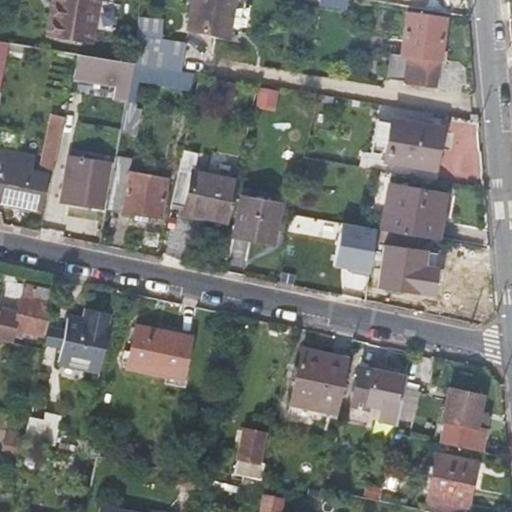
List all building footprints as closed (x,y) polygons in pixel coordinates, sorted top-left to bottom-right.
[(51,0),(46,32),(90,39),(96,0),(51,0)] [(191,0),(187,27),(227,34),(233,0),(191,0)] [(347,0),(307,0),(308,4),(346,9),(347,0)] [(405,11),(401,55),(389,53),(385,78),(435,86),(438,61),(440,61),(447,16),(405,11)] [(173,26),(175,14),(165,13),(164,25),(173,26)] [(184,42),(135,35),(132,63),(180,71),(184,42)] [(11,41),(0,39),(0,59),(6,61),(11,41)] [(73,74),(128,85),(132,63),(77,53),(73,74)] [(128,85),(127,90),(137,91),(139,79),(190,89),(193,73),(180,71),(132,63),(128,85)] [(385,159),(433,168),(440,128),(391,120),(391,126),(385,159)] [(385,159),(391,126),(377,124),(371,157),(385,159)] [(49,151),(56,152),(62,126),(51,125),(45,150),(49,151)] [(0,197),(9,199),(8,204),(38,211),(47,175),(23,169),(26,156),(0,150),(0,197)] [(229,221),(237,181),(192,173),(196,153),(182,150),(171,204),(184,207),(183,212),(229,221)] [(56,152),(49,151),(49,155),(45,154),(42,169),(52,172),(56,152)] [(105,185),(98,184),(102,161),(67,156),(61,191),(66,193),(65,202),(102,207),(105,185)] [(115,160),(106,206),(159,216),(168,176),(128,169),(129,163),(115,160)] [(379,229),(438,240),(446,194),(387,184),(379,229)] [(242,185),(239,195),(279,204),(285,205),(287,195),(242,185)] [(279,204),(239,195),(231,236),(271,244),(274,232),(280,233),(283,214),(278,213),(279,204)] [(334,267),(373,271),(377,225),(339,221),(334,267)] [(424,261),(425,251),(382,245),(375,286),(420,292),(423,269),(423,266),(424,261)] [(0,339),(9,342),(11,334),(19,336),(20,331),(42,336),(49,302),(48,301),(50,290),(33,287),(30,299),(20,297),(15,315),(0,311),(0,339)] [(63,328),(58,349),(56,361),(98,370),(109,317),(84,311),(82,318),(66,314),(63,328)] [(43,346),(58,349),(63,328),(47,325),(43,346)] [(126,367),(180,379),(190,338),(135,325),(126,367)] [(335,412),(347,358),(301,348),(289,402),(335,412)] [(404,377),(404,376),(387,372),(374,369),(357,366),(348,413),(363,416),(364,411),(379,414),(376,428),(392,432),(395,420),(404,377)] [(404,377),(395,420),(412,423),(422,381),(404,377)] [(445,387),(438,420),(485,430),(488,418),(478,416),(482,395),(445,387)] [(23,442),(53,448),(58,418),(43,415),(42,421),(28,418),(23,442)] [(258,489),(264,465),(260,464),(266,433),(242,428),(232,474),(242,477),(241,486),(258,489)] [(97,457),(98,457),(101,444),(84,441),(81,454),(97,457)] [(423,509),(435,511),(464,511),(474,462),(435,453),(423,509)] [(379,494),(381,482),(368,479),(365,497),(377,500),(379,494)] [(281,511),(284,497),(261,493),(257,511),(281,511)]
